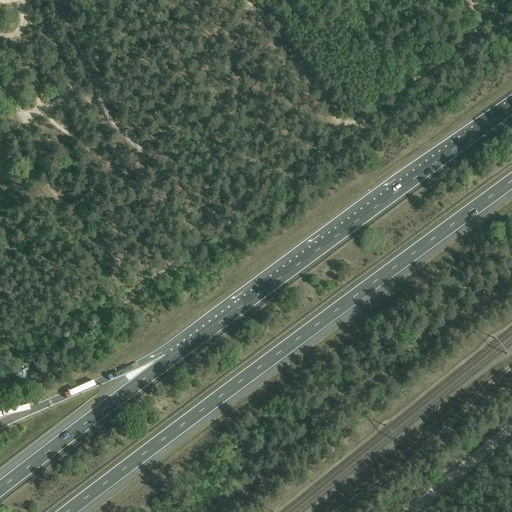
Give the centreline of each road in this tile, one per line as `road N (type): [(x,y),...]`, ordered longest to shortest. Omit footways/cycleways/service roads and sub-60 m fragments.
road 1 (motorway): [(70,511),(511,182)]
road 2 (motorway): [(511,107),(165,362)]
road 3 (track): [(337,511),(425,447),(511,366)]
road 4 (motorway): [(165,362),(0,488)]
road 5 (motorway): [(165,362),(50,402)]
